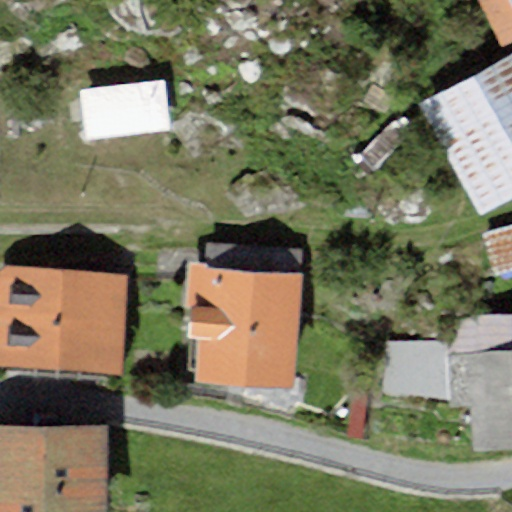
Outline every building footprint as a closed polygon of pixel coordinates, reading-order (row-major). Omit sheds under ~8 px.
[(511,0),(486,0),(506,43),(511,40),(511,0)] [(511,53),(415,104),(475,217),(511,197),(511,53)] [(86,89),(90,144),(176,137),(172,82),(86,89)] [(511,226),(486,233),(497,273),(511,269),(511,226)] [(303,275),(199,265),(188,379),(291,389),(303,275)] [(130,277),(0,266),(0,367),(121,378),(130,277)] [(428,344),(391,341),(385,396),(476,400),(476,440),(511,439),(511,310),(484,310),(428,344)] [(106,511),(108,428),(0,426),(0,511),(106,511)]
